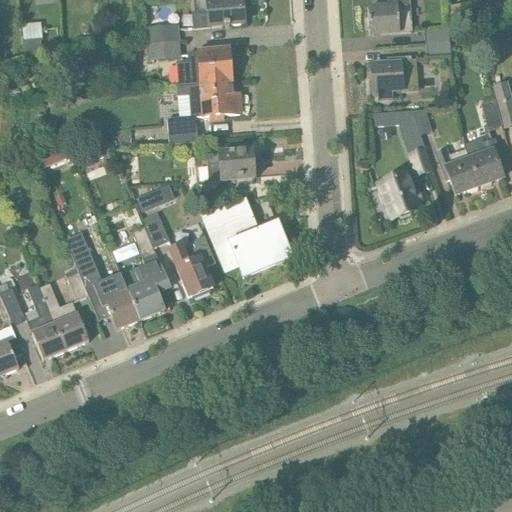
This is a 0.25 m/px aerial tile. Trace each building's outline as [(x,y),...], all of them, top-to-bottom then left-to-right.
[(243,26),(241,0),(194,0),(195,15),(206,14),(207,28),(243,26)] [(399,35),(412,34),(409,0),(383,0),(384,10),(366,11),(368,36),(399,34),(399,35)] [(498,18),(498,0),(482,0),(483,18),(498,18)] [(147,46),(179,43),(177,27),(146,30),(147,46)] [(426,46),(449,44),(448,31),(425,33),(426,46)] [(41,39),(24,41),(25,56),(42,55),(41,39)] [(179,43),(147,46),(149,62),(180,59),(179,43)] [(449,44),(426,46),(427,58),(450,57),(449,44)] [(178,86),(231,81),(228,52),(196,54),(187,55),(187,62),(176,63),(178,86)] [(373,103),(384,102),(383,96),(403,95),(402,71),(413,71),(412,59),(390,60),(390,67),(371,68),(373,103)] [(231,81),(178,86),(178,87),(175,87),(176,98),(199,96),(201,120),(208,120),(209,124),(224,123),(223,117),(239,116),(237,97),(232,97),(231,81)] [(492,88),(494,95),(503,129),(503,131),(511,128),(511,100),(507,84),(492,88)] [(488,133),(503,129),(494,95),(482,98),(484,105),(481,106),(488,133)] [(412,113),(420,137),(432,134),(425,112),(412,113)] [(432,173),(420,137),(412,113),(375,116),(376,128),(397,128),(414,178),(432,173)] [(168,148),(197,146),(195,119),(167,121),(168,148)] [(467,158),(478,189),(480,188),(481,190),(490,187),(490,184),(502,180),(494,160),(501,157),(495,140),(483,145),(481,141),(464,147),(467,158)] [(476,189),(478,189),(467,158),(464,147),(463,148),(464,151),(449,157),(446,150),(433,155),(445,186),(449,184),(454,197),(466,193),(467,195),(477,191),(476,189)] [(220,183),(254,180),(252,152),(217,155),(218,166),(207,167),(209,184),(219,183),(220,183)] [(52,166),(47,154),(34,159),(39,171),(52,166)] [(92,163),(88,157),(78,162),(83,171),(91,167),(92,163)] [(399,221),(410,217),(409,215),(417,212),(413,200),(416,199),(407,177),(378,188),(391,222),(399,219),(399,221)] [(152,211),(146,196),(135,201),(141,216),(152,211)] [(242,278),(260,271),(290,259),(277,227),(258,234),(245,202),(234,207),(205,219),(227,275),(239,270),(241,275),(242,278)] [(144,228),(154,249),(169,243),(160,221),(144,228)] [(155,256),(154,249),(144,228),(132,234),(147,271),(137,276),(135,272),(121,278),(126,291),(139,322),(164,312),(159,300),(171,295),(155,256)] [(116,331),(139,322),(118,273),(99,281),(79,234),(63,241),(77,276),(86,298),(97,322),(109,317),(116,331)] [(215,265),(204,239),(195,242),(194,246),(195,251),(187,254),(182,251),(181,247),(169,252),(176,268),(175,268),(188,300),(194,297),(195,299),(203,295),(203,294),(213,290),(205,270),(215,265)] [(76,303),(86,298),(77,276),(66,280),(76,303)] [(9,293),(6,285),(0,286),(0,299),(11,325),(24,319),(12,291),(9,293)] [(48,310),(45,303),(38,287),(26,291),(38,320),(27,325),(42,362),(66,353),(48,310)] [(48,310),(66,353),(88,344),(72,305),(59,311),(54,299),(45,303),(48,310)] [(0,378),(18,371),(2,332),(0,333),(0,378)]
